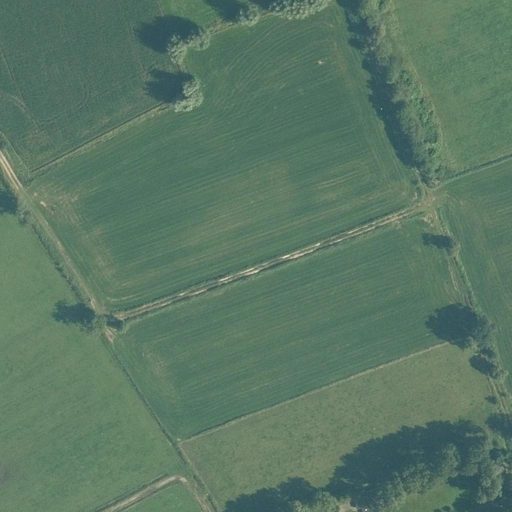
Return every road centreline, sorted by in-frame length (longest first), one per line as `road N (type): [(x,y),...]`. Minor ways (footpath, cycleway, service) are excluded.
road 1 (track): [(429,204),(114,319),(102,316),(82,288),(0,157)]
road 2 (track): [(355,0),(511,424)]
